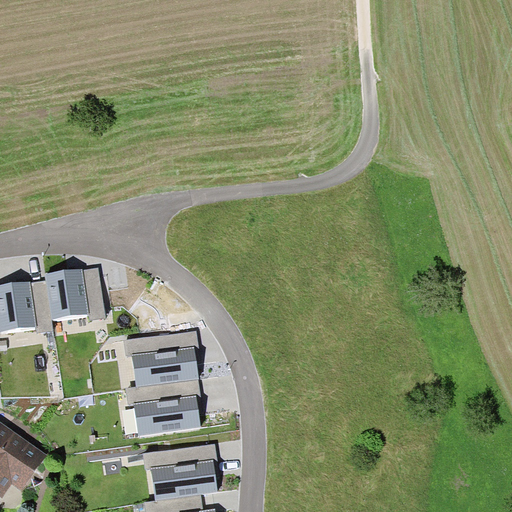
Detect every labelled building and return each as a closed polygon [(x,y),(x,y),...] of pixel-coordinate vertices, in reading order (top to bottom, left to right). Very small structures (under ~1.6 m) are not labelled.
[(99,267),(83,269),(89,314),(90,320),(106,318),(99,267)] [(83,268),(45,273),(46,281),(51,319),(89,314),(83,269),(83,268)] [(31,281),(0,284),(0,331),(37,327),(31,283),(31,281)] [(46,281),(31,283),(37,327),(38,333),(53,331),(51,319),(46,281)] [(197,331),(123,340),(125,358),(133,357),(132,355),(195,347),(195,349),(199,349),(197,331)] [(195,347),(132,355),(133,357),(136,386),(198,378),(195,349),(195,347)] [(136,386),(126,387),(128,404),(134,404),(196,396),(196,397),(201,396),(198,378),(136,386)] [(196,396),(134,404),(139,436),(201,427),(196,397),(196,396)] [(47,454),(0,421),(0,496),(2,498),(12,483),(21,490),(47,454)] [(150,466),(214,458),(217,457),(215,444),(143,453),(144,468),(151,468),(150,466)] [(214,458),(150,466),(151,468),(155,499),(200,493),(218,491),(214,458)] [(166,511),(203,507),(200,493),(155,499),(144,500),(146,511),(166,511)]
